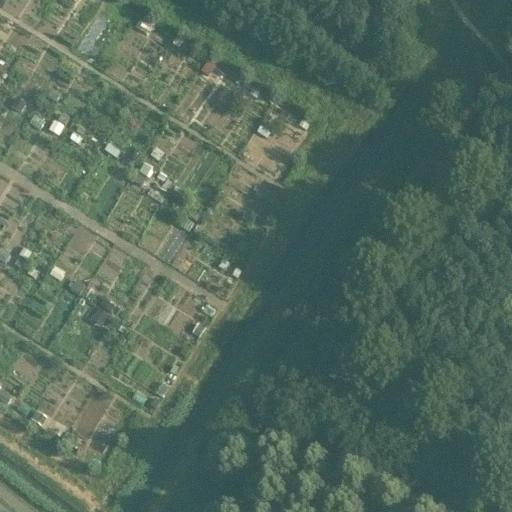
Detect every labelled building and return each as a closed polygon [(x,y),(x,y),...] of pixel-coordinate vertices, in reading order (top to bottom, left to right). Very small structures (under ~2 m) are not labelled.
[(140,22),(136,29),(143,33),(147,26),(140,22)] [(183,45),(176,40),(172,47),(179,52),(183,45)] [(202,68),(211,74),(216,65),(207,60),(202,68)] [(252,92),(249,97),(256,101),(259,96),(252,92)] [(51,93),(47,99),(56,104),(60,98),(51,93)] [(19,115),(25,106),(16,100),(10,109),(19,115)] [(35,118),(30,127),(40,132),(45,124),(35,118)] [(64,130),(54,124),(48,133),(58,139),(64,130)] [(301,124),(298,129),(305,133),(308,129),(301,124)] [(107,147),(104,153),(117,161),(121,155),(107,147)] [(143,166),(138,175),(146,180),(152,171),(143,166)] [(145,182),(136,177),(132,184),(141,189),(145,182)] [(23,251),(19,258),(27,263),(31,256),(23,251)] [(0,253),(0,262),(6,266),(10,259),(0,253)] [(38,259),(34,266),(43,271),(47,264),(38,259)] [(24,265),(17,261),(13,267),(20,272),(24,265)] [(64,275),(54,269),(49,277),(59,283),(64,275)] [(31,271),(27,277),(34,281),(38,275),(31,271)] [(231,278),(239,282),(243,275),(235,271),(231,278)] [(84,289),(75,283),(70,292),(79,298),(84,289)] [(113,307),(103,302),(99,310),(108,315),(113,307)] [(207,308),(203,314),(211,319),(215,313),(207,308)] [(99,312),(93,320),(103,327),(109,319),(99,312)] [(205,331),(197,327),(191,336),(199,341),(205,331)] [(156,395),(163,399),(169,389),(162,385),(156,395)] [(0,403),(7,408),(11,401),(0,395),(0,403)] [(30,411),(21,406),(17,412),(26,418),(30,411)] [(63,439),(58,447),(69,453),(73,445),(63,439)]
